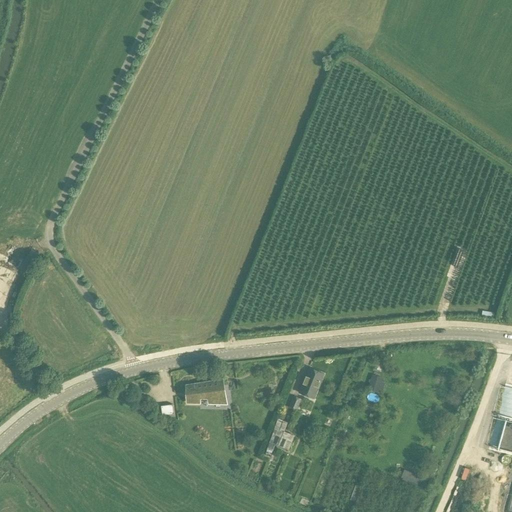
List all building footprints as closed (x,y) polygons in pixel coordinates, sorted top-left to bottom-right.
[(29,276),(41,256),(31,250),(19,269),(29,276)] [(309,369),(300,392),(314,398),(323,374),(309,369)] [(382,393),(385,382),(382,382),(383,378),(372,375),(369,389),(382,393)] [(222,381),(187,385),(188,393),(189,393),(189,402),(200,402),(200,397),(209,397),(209,402),(225,402),(222,381)] [(294,397),(290,405),(298,409),(301,400),(294,397)] [(174,414),(173,404),(161,406),(162,416),(174,414)] [(278,419),(269,442),(289,449),(294,436),(284,432),(287,423),(278,419)] [(401,477),(418,484),(421,475),(404,469),(401,477)] [(355,486),(353,493),(359,496),(362,488),(355,486)]
